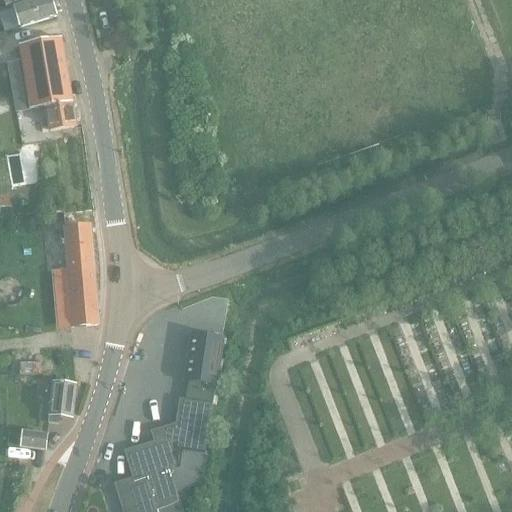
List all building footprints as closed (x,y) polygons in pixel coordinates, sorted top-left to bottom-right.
[(42,0),(13,9),(0,13),(0,19),(4,33),(20,29),(56,18),(50,0),(42,0)] [(30,111),(31,110),(45,108),(49,132),(76,129),(61,40),(19,47),(30,111)] [(42,214),(62,213),(60,190),(41,192),(42,214)] [(57,272),(51,272),(55,330),(70,329),(98,326),(89,227),(64,229),(68,271),(57,272)] [(120,486),(117,492),(123,511),(181,511),(176,492),(200,484),(212,406),(212,405),(215,389),(222,340),(191,336),(184,383),(188,383),(188,384),(185,402),(181,401),(177,428),(153,435),(156,445),(129,453),(127,459),(134,482),(120,486)] [(41,364),(20,364),(20,375),(41,375),(41,364)] [(53,385),(49,416),(48,425),(59,426),(60,417),(72,418),(75,388),(53,385)] [(22,433),(22,435),(9,434),(8,445),(21,447),(21,449),(45,451),(47,435),(22,433)]
